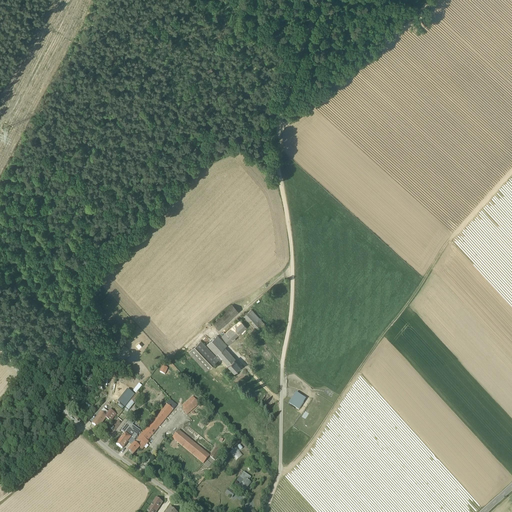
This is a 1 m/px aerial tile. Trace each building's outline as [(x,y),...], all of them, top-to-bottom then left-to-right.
[(233,305),(212,321),(218,329),(239,312),(233,305)] [(257,331),(265,324),(251,310),(244,317),(257,331)] [(228,344),(247,327),(240,320),(222,337),(228,344)] [(227,346),(217,336),(207,345),(217,355),(215,356),(201,340),(189,352),(206,371),(219,359),(220,361),(222,359),(234,373),(240,367),(234,360),(235,359),(225,348),(227,346)] [(129,396),(132,398),(138,391),(135,388),(129,396)] [(288,403),(298,410),(306,399),(295,392),(288,403)] [(126,407),(129,410),(134,404),(141,396),(137,393),(126,407)] [(199,405),(193,397),(182,406),(185,409),(183,410),(187,415),(199,405)] [(140,435),(147,441),(177,406),(170,400),(165,406),(163,409),(140,435)] [(97,428),(105,418),(111,422),(116,415),(110,409),(109,411),(104,407),(92,424),(97,428)] [(117,428),(122,421),(117,418),(112,425),(117,428)] [(121,431),(125,434),(123,437),(122,436),(116,445),(122,449),(128,442),(132,445),(134,443),(135,441),(134,440),(140,431),(132,425),(133,423),(129,420),(121,431)] [(209,457),(210,456),(209,456),(179,430),(172,438),(204,464),(209,457)] [(139,447),(142,450),(149,442),(147,441),(140,435),(134,443),(128,450),(133,455),(139,447)] [(210,456),(209,457),(215,462),(225,450),(219,445),(216,449),(209,456),(210,456)] [(236,460),(243,455),(237,447),(230,452),(236,460)] [(244,493),(252,482),(245,478),(238,488),(244,493)] [(232,498),(235,492),(228,488),(225,493),(232,498)] [(155,511),(162,502),(156,498),(146,511),(155,511)]
